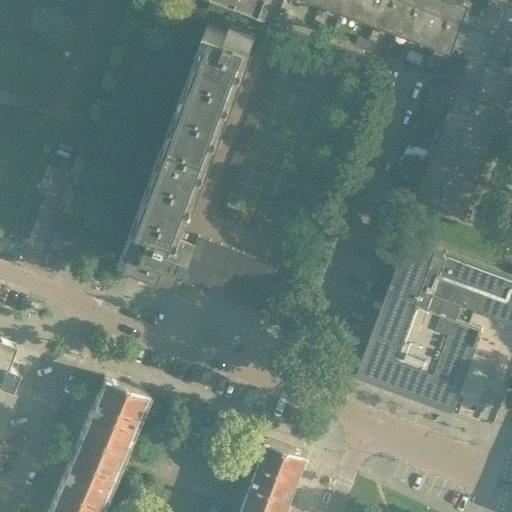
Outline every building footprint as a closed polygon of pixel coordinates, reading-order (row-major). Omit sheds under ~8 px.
[(225,0),(260,13),(265,0),(225,0)] [(368,19),(375,0),(318,0),(332,5),(341,12),(353,13),(368,19)] [(396,32),(408,0),(375,0),(368,19),(387,26),(396,32)] [(453,48),(470,3),(471,1),(469,0),(408,0),(396,32),(407,33),(440,45),(450,52),(451,49),(452,50),(453,48)] [(511,68),(511,0),(488,0),(485,8),(470,3),(453,48),(469,53),(511,68)] [(133,242),(129,253),(162,265),(155,285),(174,289),(178,279),(181,280),(190,257),(195,244),(179,238),(255,34),(216,19),(214,24),(212,23),(130,241),(133,242)] [(506,103),(511,87),(511,68),(469,53),(461,75),(454,84),(506,103)] [(486,158),(504,109),(506,103),(454,84),(453,96),(440,129),(434,139),(486,158)] [(466,213),(486,158),(434,139),(433,150),(420,183),(414,193),(416,193),(416,194),(466,213)] [(198,235),(195,244),(190,257),(201,261),(209,239),(198,235)] [(504,394),(511,373),(511,273),(407,235),(356,372),(480,418),(491,388),(504,394)] [(221,243),(209,239),(201,261),(212,265),(221,243)] [(232,247),(221,243),(212,265),(224,269),(232,247)] [(232,247),(224,269),(235,274),(243,252),(232,247)] [(255,256),(243,252),(235,274),(246,278),(255,256)] [(266,260),(255,256),(246,278),(258,282),(266,260)] [(193,284),(201,261),(190,257),(181,280),(193,284)] [(278,264),(266,260),(258,282),(270,287),(278,264)] [(212,265),(201,261),(193,284),(204,288),(212,265)] [(224,269),(212,265),(204,288),(215,292),(224,269)] [(235,274),(224,269),(215,292),(227,297),(235,274)] [(246,278),(235,274),(227,297),(238,301),(246,278)] [(258,282),(246,278),(238,301),(250,305),(258,282)] [(270,287),(258,282),(250,305),(261,309),(270,287)] [(5,363),(13,342),(0,337),(0,382),(9,386),(16,368),(5,363)] [(119,449),(137,407),(144,391),(104,376),(80,432),(119,449)] [(52,511),(92,511),(114,462),(119,449),(80,432),(47,510),(52,511)] [(262,511),(285,511),(308,452),(268,437),(243,505),(262,511)]
